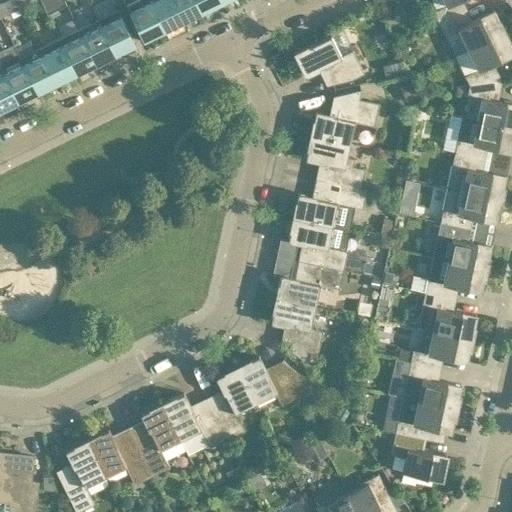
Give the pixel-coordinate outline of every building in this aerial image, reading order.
[(17,0),(4,0),(0,2),(0,13),(1,16),(2,17),(21,8),(17,0)] [(164,29),(149,0),(134,0),(126,4),(143,39),(164,29)] [(173,0),(149,0),(164,29),(183,20),(173,0)] [(197,0),(173,0),(183,20),(203,10),(197,0)] [(197,0),(203,10),(222,1),(221,0),(197,0)] [(390,0),(375,0),(375,1),(380,12),(393,6),(390,0)] [(433,10),(438,21),(463,10),(457,0),(432,0),(436,8),(433,10)] [(118,8),(98,18),(115,53),(135,43),(118,8)] [(462,34),(468,46),(504,29),(494,8),(468,21),(463,10),(438,21),(448,41),(462,34)] [(98,18),(79,28),(95,63),(115,53),(98,18)] [(79,28),(59,37),(76,72),(95,63),(79,28)] [(454,53),(469,83),(497,80),(489,63),(511,51),(511,45),(504,29),(468,46),(454,53)] [(364,72),(361,67),(352,49),(340,55),(330,34),(294,52),(305,73),(318,67),(326,84),(351,78),(364,72)] [(59,37),(40,47),(57,82),(76,72),(59,37)] [(40,47),(20,56),(37,91),(57,82),(40,47)] [(18,52),(0,61),(0,64),(18,101),(37,91),(20,56),(18,52)] [(0,109),(18,101),(0,64),(0,109)] [(408,78),(398,83),(406,101),(417,95),(408,78)] [(482,97),(477,119),(511,126),(511,101),(493,98),(497,80),(469,83),(467,94),(482,97)] [(315,110),(310,133),(348,141),(353,120),(373,124),(378,103),(358,98),(361,88),(333,95),(329,113),(315,110)] [(449,113),(442,148),(455,150),(481,156),(483,144),(511,150),(511,146),(511,126),(477,119),(462,116),(449,113)] [(310,133),(305,156),(319,159),(315,177),(360,187),(365,168),(355,166),(352,165),(353,160),(345,158),(345,156),(348,141),(310,133)] [(455,150),(447,185),(501,197),(506,174),(478,168),(481,156),(455,150)] [(298,192),(293,215),(334,224),(350,227),(355,206),(361,207),(366,188),(363,188),(360,187),(315,177),(311,195),(298,192)] [(447,185),(440,221),(466,226),(468,214),(496,220),(501,197),(447,185)] [(401,198),(399,211),(412,213),(414,201),(401,198)] [(293,215),(288,238),(302,241),(298,259),(343,269),(347,250),(329,245),(334,224),(293,215)] [(383,216),(379,231),(389,233),(393,219),(383,216)] [(435,245),(432,256),(447,259),(486,267),(491,244),(463,238),(466,226),(440,221),(437,234),(435,245)] [(352,228),(334,224),(329,245),(347,250),(352,228)] [(392,236),(389,246),(398,248),(400,238),(392,236)] [(427,279),(425,291),(451,296),(453,284),(481,290),(486,267),(447,259),(432,256),(427,279)] [(280,274),(275,297),(315,305),(320,284),(339,288),(343,269),(298,259),(294,277),(280,274)] [(385,271),(382,281),(391,283),(393,273),(385,271)] [(410,288),(425,291),(427,279),(413,276),(410,288)] [(421,305),(417,325),(432,328),(471,337),(476,314),(448,308),(451,296),(425,291),(422,304),(421,305)] [(315,305),(275,297),(270,320),(284,323),(280,341),(302,358),(316,361),(323,330),(310,327),(315,305)] [(372,304),(360,302),(358,314),(370,317),(372,304)] [(400,348),(397,358),(410,361),(413,361),(436,366),(439,354),(467,360),(471,337),(432,328),(427,352),(412,349),(412,350),(400,348)] [(258,354),(237,365),(255,401),(275,391),(281,403),(310,388),(304,376),(282,359),(265,367),(258,354)] [(410,361),(402,396),(405,396),(456,407),(461,384),(434,378),(436,366),(413,361),(410,361)] [(223,388),(206,396),(227,437),(244,429),(235,410),(255,401),(237,365),(216,375),(223,388)] [(183,391),(162,402),(180,437),(200,428),(209,446),(227,437),(206,396),(189,404),(183,391)] [(382,428),(395,431),(421,436),(424,424),(452,430),(456,407),(405,396),(402,396),(398,417),(385,414),(382,428)] [(139,420),(127,425),(152,474),(169,465),(166,460),(166,458),(185,449),(179,438),(180,437),(162,402),(141,412),(145,419),(139,421),(139,420)] [(341,402),(333,416),(345,423),(353,409),(341,402)] [(108,428),(87,438),(105,474),(125,464),(134,483),(152,474),(127,425),(116,431),(117,432),(112,435),(108,428)] [(392,444),(391,450),(397,455),(405,457),(402,470),(422,474),(441,478),(446,454),(419,448),(421,436),(395,431),(392,444)] [(105,474),(87,438),(66,449),(72,461),(55,470),(76,511),(94,502),(85,484),(105,474)] [(0,500),(5,501),(3,511),(33,511),(36,487),(31,487),(34,455),(0,451),(0,500)] [(290,452),(283,456),(291,470),(295,468),(296,464),(290,452)] [(240,465),(226,471),(231,482),(245,475),(240,465)] [(259,471),(247,477),(253,489),(261,485),(263,479),(259,471)] [(360,485),(347,492),(357,511),(384,511),(395,506),(386,488),(377,472),(358,482),(360,485)] [(43,475),(43,489),(55,490),(52,475),(43,475)] [(333,495),(314,505),(317,511),(357,511),(347,492),(335,498),(333,495)]
